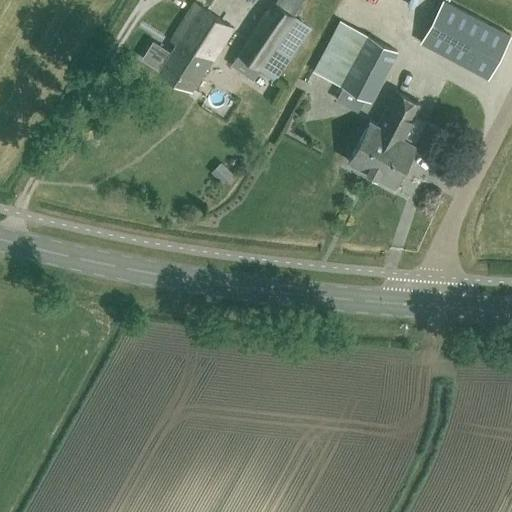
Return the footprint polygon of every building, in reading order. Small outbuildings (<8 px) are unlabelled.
[(293,16),(303,0),(278,0),(276,4),(273,1),(237,54),(275,80),(311,28),(293,16)] [(488,78),(510,36),(443,1),(421,43),(488,78)] [(207,70),(233,28),(195,2),(170,40),(176,44),(169,55),(165,53),(158,65),(162,67),(159,71),(192,91),(206,69),(207,70)] [(343,87),(336,98),(359,110),(365,99),(371,102),(398,51),(368,36),(344,81),(341,86),(343,87)] [(394,133),(403,138),(421,105),(395,91),(377,125),(370,121),(348,162),(371,174),(394,133)] [(394,133),(371,174),(394,186),(415,146),(430,154),(443,131),(427,122),(415,145),(403,138),(394,133)] [(222,183),(232,174),(224,165),(214,175),(222,183)]
